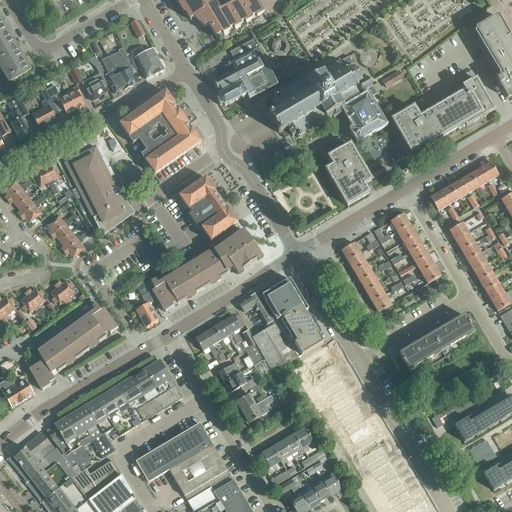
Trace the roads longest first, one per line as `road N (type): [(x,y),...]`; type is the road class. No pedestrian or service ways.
road 1 (residential): [(140,350),(99,287),(98,270),(140,242),(158,262),(179,251),(151,199),(221,154)]
road 2 (residential): [(0,169),(183,69)]
road 3 (residential): [(357,361),(448,511)]
road 4 (residential): [(156,511),(125,451),(207,399)]
road 5 (residential): [(129,0),(45,48),(32,43),(5,0)]
road 6 (residential): [(168,334),(296,256)]
road 7 (residential): [(274,511),(207,399)]
road 8 (residential): [(30,419),(140,350)]
road 9 (residential): [(357,361),(468,296)]
road 10 (residential): [(296,256),(251,181),(221,154)]
road 11 (residential): [(296,256),(404,190)]
road 12 (residential): [(468,296),(404,190)]
road 13 (residential): [(296,256),(357,361)]
